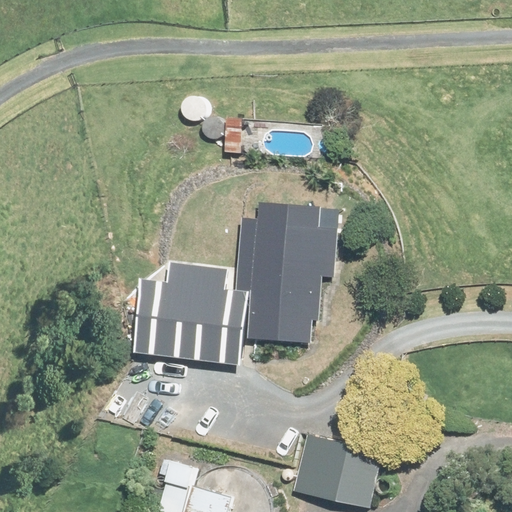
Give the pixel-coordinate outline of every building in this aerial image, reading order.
[(245,153),(248,120),(205,117),(203,138),(225,140),(224,151),(245,153)] [(339,234),(329,233),(331,211),(261,205),(251,335),(320,340),(326,275),(336,276),(339,234)] [(167,282),(141,280),(134,353),(242,362),(248,290),(229,289),(231,267),(169,261),(167,282)] [(385,450),(307,433),(294,491),(371,509),(385,450)] [(199,469),(168,461),(158,511),(163,511),(228,511),(232,499),(193,489),(199,469)]
